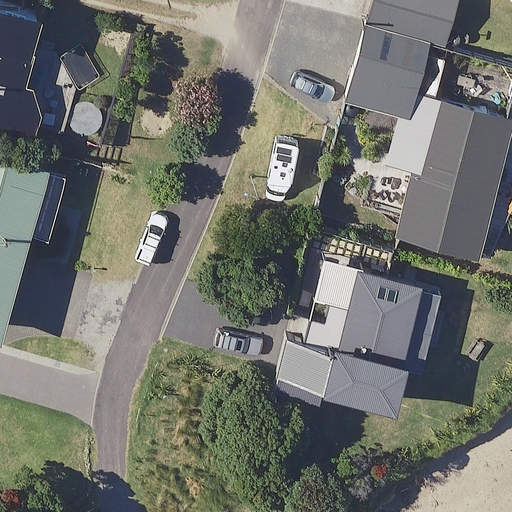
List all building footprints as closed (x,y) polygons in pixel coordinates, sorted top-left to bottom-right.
[(0,0),(0,113),(40,123),(67,11),(18,0),(0,0)] [(452,0),(371,0),(367,15),(443,36),(452,0)] [(493,214),(511,133),(511,116),(505,115),(511,86),(511,70),(441,54),(444,39),(362,19),(344,94),(398,106),(385,160),(406,165),(390,230),(483,252),(493,214)] [(0,331),(2,332),(47,172),(0,159),(0,331)] [(407,278),(304,252),(276,368),(378,393),(407,278)]
